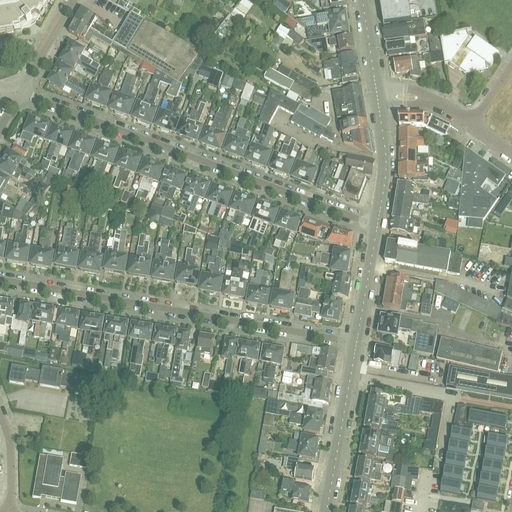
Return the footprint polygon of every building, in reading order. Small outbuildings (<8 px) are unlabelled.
[(17,8),(0,10),(0,34),(27,29),(27,25),(33,20),(37,22),(49,0),(23,0),(20,6),(17,8)] [(244,0),(241,0),(231,16),(242,23),(253,6),(244,0)] [(279,8),(284,1),(282,0),(276,0),(274,4),(279,8)] [(348,6),(346,0),(330,0),(330,2),(321,3),(322,10),(324,11),(348,6)] [(379,0),(380,3),(382,13),(384,26),(411,22),(410,12),(415,11),(415,13),(420,12),(419,7),(414,6),(409,7),(408,1),(413,0),(379,0)] [(226,7),(224,11),(231,15),(234,11),(226,7)] [(96,19),(82,11),(81,12),(76,21),(90,29),(102,36),(105,30),(97,26),(93,24),(96,20),(96,19)] [(305,30),(311,29),(320,28),(347,23),(346,19),(347,19),(347,14),(345,14),(345,13),(328,16),(296,21),(305,30)] [(200,52),(192,47),(133,14),(114,44),(130,53),(139,59),(144,62),(150,65),(156,69),(175,81),(178,83),(186,72),(189,68),(196,58),(201,52),(200,52)] [(102,36),(90,29),(76,21),(69,33),(90,45),(94,38),(112,48),(114,44),(102,36)] [(386,42),(413,38),(426,36),(424,22),(384,28),(386,42)] [(312,34),(321,32),(331,31),(332,36),(349,33),(348,32),(350,32),(349,27),(347,27),(347,23),(320,28),(311,29),(312,34)] [(281,25),(276,35),(277,36),(281,38),(284,40),(286,37),(291,31),(281,25)] [(304,41),(291,30),(291,31),(286,37),(299,47),(304,41)] [(474,40),(468,36),(467,32),(440,36),(445,64),(449,64),(459,71),(460,70),(466,74),(466,75),(487,71),(486,64),(491,67),(500,54),(475,38),(474,40)] [(431,52),(442,51),(441,42),(433,37),(429,36),(431,52)] [(192,47),(200,52),(208,43),(201,37),(192,47)] [(355,50),(353,37),(330,41),(331,47),(340,45),(341,53),(355,50)] [(212,50),(220,54),(225,45),(217,40),(212,50)] [(327,40),(308,43),(326,57),(330,56),(327,40)] [(404,41),(386,44),(388,57),(417,53),(416,46),(405,48),(404,41)] [(100,67),(92,62),(82,56),(84,51),(71,44),(68,49),(66,49),(65,52),(90,66),(98,71),(100,67)] [(112,48),(128,58),(130,53),(114,44),(112,48)] [(444,63),(442,51),(431,52),(428,53),(430,62),(430,65),(444,63)] [(98,71),(90,66),(65,52),(63,55),(64,56),(61,61),(74,69),(77,65),(95,76),(98,71)] [(128,58),(137,63),(139,59),(130,53),(128,58)] [(326,71),(332,70),(358,66),(356,55),(339,57),(339,60),(334,61),(334,62),(325,64),(326,71)] [(419,64),(418,57),(406,59),(406,60),(394,62),(396,75),(409,72),(410,76),(422,78),(419,64)] [(189,68),(194,71),(199,73),(202,62),(196,58),(189,68)] [(205,61),(199,77),(209,80),(214,66),(205,61)] [(147,72),(150,65),(144,62),(142,69),(147,72)] [(53,73),(78,87),(80,84),(80,83),(70,77),(72,72),(59,65),(56,70),(54,70),(53,73)] [(321,70),(312,65),(310,70),(318,75),(321,70)] [(343,79),(343,84),(358,82),(358,77),(359,76),(358,66),(332,70),(334,81),(343,79)] [(171,87),(175,81),(156,69),(154,76),(152,80),(171,87)] [(316,94),(291,80),(271,69),(265,79),(310,103),(316,94)] [(224,75),(214,71),(210,81),(221,85),(224,75)] [(78,87),(53,73),(51,76),(52,77),(49,83),(62,90),(64,86),(85,98),(87,93),(83,90),(78,87)] [(291,80),(316,94),(319,87),(294,73),(291,80)] [(129,88),(134,77),(129,75),(120,97),(115,96),(110,110),(115,112),(115,114),(119,115),(129,88)] [(232,91),(236,80),(226,76),(222,87),(232,91)] [(106,79),(102,77),(97,89),(92,87),(87,101),(92,103),(92,105),(96,106),(106,79)] [(129,117),(134,102),(136,97),(132,95),(138,78),(134,77),(129,88),(119,115),(122,116),(124,115),(129,117)] [(106,79),(96,106),(99,108),(101,106),(106,108),(112,94),(107,92),(111,81),(106,79)] [(247,85),(236,79),(233,89),(244,93),(247,85)] [(182,85),(178,83),(175,81),(171,87),(172,88),(167,96),(176,100),(182,85)] [(142,123),(155,89),(150,86),(145,101),(140,99),(133,118),(138,120),(138,122),(142,123)] [(247,86),(242,101),(250,104),(255,90),(247,86)] [(350,125),(367,122),(361,88),(333,93),(338,125),(350,125)] [(158,90),(155,89),(142,123),(145,124),(146,124),(152,126),(157,111),(152,109),(153,109),(154,109),(155,106),(155,105),(154,105),(159,91),(158,90)] [(271,90),(267,101),(280,108),(285,98),(271,90)] [(253,104),(263,108),(267,98),(257,94),(253,104)] [(285,98),(280,108),(285,111),(290,101),(285,98)] [(175,134),(183,112),(178,111),(182,101),(177,99),(175,105),(164,132),(168,133),(169,132),(175,134)] [(267,101),(265,106),(277,113),(280,108),(267,101)] [(290,101),(285,111),(290,114),(295,104),(290,101)] [(164,132),(175,105),(170,103),(166,114),(161,112),(155,127),(161,129),(161,131),(164,132)] [(198,126),(202,115),(206,106),(201,104),(198,113),(187,141),(191,142),(192,141),(197,143),(203,128),(198,126)] [(295,104),(290,114),(295,117),(297,113),(296,113),(300,106),(295,104)] [(265,106),(263,111),(274,118),(277,113),(265,106)] [(321,127),(327,130),(332,120),(311,109),(310,110),(302,106),(301,107),(300,106),(296,113),(297,113),(303,117),(309,120),(315,124),(321,127)] [(221,135),(223,130),(227,131),(234,111),(226,108),(223,116),(221,122),(210,149),(214,151),(215,149),(220,151),(226,137),(221,135)] [(186,115),(184,121),(178,136),(184,138),(184,139),(187,141),(198,113),(193,111),(191,117),(186,115)] [(263,111),(262,116),(272,122),(274,118),(263,111)] [(297,113),(295,117),(291,122),(298,126),(303,117),(297,113)] [(221,122),(223,116),(218,114),(212,132),(207,130),(201,144),(206,146),(207,148),(210,149),(221,122)] [(398,115),(399,127),(424,127),(446,137),(451,127),(449,126),(427,115),(398,115)] [(260,121),(265,124),(269,127),(272,122),(262,116),(260,121)] [(303,117),(298,126),(304,129),(309,120),(303,117)] [(25,160),(40,121),(37,120),(36,121),(30,119),(25,133),(30,135),(25,147),(24,151),(15,146),(12,152),(25,160)] [(309,120),(304,129),(310,133),(315,124),(309,120)] [(30,163),(35,150),(39,139),(44,140),(49,126),(44,124),(44,122),(40,121),(25,160),(30,163)] [(343,136),(369,131),(367,122),(350,125),(339,127),(340,134),(342,134),(343,136)] [(315,124),(310,133),(316,136),(321,127),(315,124)] [(53,157),(63,130),(60,128),(59,129),(53,127),(47,142),(53,144),(46,161),(51,163),(53,157)] [(321,127),(316,136),(322,140),(323,138),(327,130),(321,127)] [(267,152),(271,141),(275,130),(271,128),(268,134),(256,166),(260,168),(260,166),(266,169),(271,154),(267,152)] [(233,158),(244,130),(239,129),(234,140),(229,138),(224,153),(230,155),(230,156),(233,158)] [(67,131),(63,130),(53,157),(58,159),(62,147),(67,149),(72,134),(67,132),(67,131)] [(251,139),(246,138),(248,132),(244,130),(233,158),(236,159),(238,158),(243,160),(251,139)] [(327,130),(323,138),(333,143),(337,136),(327,130)] [(400,142),(428,142),(428,138),(417,138),(417,130),(400,130),(400,142)] [(354,145),(356,146),(373,155),(369,131),(343,136),(344,143),(354,145)] [(256,166),(268,134),(263,133),(259,143),(255,141),(253,147),(252,147),(247,161),(252,163),(252,165),(256,166)] [(73,172),(86,138),(83,137),(82,138),(76,136),(71,150),(75,152),(69,170),(73,172)] [(443,139),(438,136),(435,142),(441,145),(443,139)] [(78,174),(81,167),(85,156),(90,158),(95,143),(90,141),(89,139),(86,138),(73,172),(78,174)] [(294,162),(290,161),(296,142),(292,140),(289,148),(279,175),(282,176),(284,175),(289,177),(294,162)] [(428,154),(428,142),(400,142),(399,154),(417,154),(428,154)] [(95,183),(109,147),(105,145),(104,146),(99,144),(93,159),(98,161),(90,182),(95,183)] [(289,148),(284,146),(280,157),(275,155),(270,170),(275,172),(275,173),(279,175),(289,148)] [(328,151),(319,146),(315,152),(324,157),(328,151)] [(100,185),(103,176),(108,164),(112,166),(118,152),(113,150),(112,148),(109,147),(95,183),(100,185)] [(301,183),(314,152),(309,150),(303,166),(298,164),(292,178),(298,181),(298,182),(301,183)] [(28,163),(22,160),(9,152),(6,157),(5,157),(2,161),(28,175),(34,178),(36,174),(25,168),(28,163)] [(312,169),(317,158),(320,159),(321,156),(314,152),(301,183),(305,185),(306,184),(312,186),(317,171),(312,169)] [(497,201),(480,189),(487,179),(498,187),(505,177),(476,157),(475,159),(465,152),(464,160),(463,173),(461,196),(459,218),(484,220),(497,201)] [(119,190),(122,183),(132,155),(128,154),(127,155),(122,153),(116,168),(121,169),(114,188),(119,190)] [(428,167),(428,154),(417,154),(399,154),(399,166),(428,167)] [(132,155),(122,183),(126,184),(131,173),(135,175),(141,160),(136,158),(135,157),(132,155)] [(351,158),(349,157),(341,156),(340,162),(335,161),(334,163),(339,166),(346,170),(356,176),(356,173),(366,175),(370,176),(370,175),(372,176),(374,162),(357,159),(356,158),(352,157),(351,158)] [(459,171),(464,160),(457,157),(452,168),(459,171)] [(339,166),(334,163),(326,159),(316,187),(322,189),(326,179),(333,182),(339,166)] [(25,179),(28,175),(2,161),(0,164),(1,165),(0,167),(0,170),(12,178),(15,173),(25,179)] [(139,205),(141,200),(155,164),(152,162),(150,164),(145,162),(140,176),(144,178),(135,200),(134,204),(139,205)] [(146,202),(149,193),(154,181),(158,183),(164,169),(159,167),(158,165),(155,164),(141,200),(146,202)] [(341,184),(346,170),(339,166),(333,182),(341,184)] [(428,181),(428,167),(399,166),(399,178),(413,179),(413,181),(428,181)] [(52,176),(57,179),(58,179),(61,172),(49,167),(47,173),(52,176)] [(461,196),(463,173),(453,169),(449,180),(445,190),(461,196)] [(163,198),(167,200),(178,172),(174,171),(173,172),(168,170),(159,193),(164,195),(163,198)] [(367,182),(356,176),(346,170),(341,184),(363,193),(367,182)] [(178,172),(167,200),(172,202),(177,190),(181,192),(187,177),(181,175),(181,174),(178,172)] [(0,187),(16,196),(18,192),(7,185),(10,181),(0,175),(0,187)] [(50,187),(57,179),(52,176),(46,185),(50,187)] [(190,208),(201,181),(197,179),(196,181),(191,179),(185,193),(190,195),(186,206),(190,208)] [(341,184),(333,182),(326,179),(322,189),(359,203),(363,193),(341,184)] [(193,215),(195,210),(199,198),(204,200),(210,186),(204,184),(204,182),(201,181),(190,208),(188,213),(193,215)] [(50,187),(46,185),(43,183),(37,194),(42,197),(50,187)] [(428,198),(414,195),(415,187),(399,184),(397,196),(428,202),(428,198)] [(13,200),(16,196),(0,187),(0,198),(2,194),(13,200)] [(214,217),(224,190),(220,188),(219,189),(214,187),(208,202),(213,204),(209,215),(214,217)] [(224,190),(214,217),(218,219),(222,207),(227,209),(232,194),(227,192),(227,191),(224,190)] [(131,194),(125,192),(121,203),(127,205),(131,194)] [(34,207),(42,197),(37,194),(31,205),(34,207)] [(236,226),(246,198),(243,197),(242,198),(237,196),(229,216),(234,218),(231,224),(236,226)] [(427,206),(428,202),(397,196),(395,208),(411,211),(412,204),(427,206)] [(509,206),(511,200),(511,199),(507,196),(503,202),(509,206)] [(134,204),(135,200),(130,198),(127,205),(139,209),(140,206),(134,204)] [(236,226),(241,228),(245,216),(250,217),(256,203),(250,201),(250,200),(246,198),(236,226)] [(34,207),(31,205),(27,202),(21,213),(26,216),(27,216),(30,212),(33,208),(34,207)] [(12,220),(13,219),(14,210),(5,204),(4,208),(1,218),(12,220)] [(254,232),(259,234),(269,208),(270,207),(266,205),(265,206),(259,204),(250,229),(255,231),(254,232)] [(138,209),(128,206),(126,212),(130,213),(129,216),(135,217),(138,209)] [(164,210),(162,216),(161,217),(172,222),(176,212),(165,207),(164,210)] [(269,208),(259,234),(264,236),(268,224),(273,226),(278,212),(273,209),(273,208),(270,207),(269,208)] [(496,213),(501,217),(505,211),(500,207),(496,213)] [(411,211),(395,208),(393,220),(421,225),(421,221),(415,220),(416,219),(410,218),(411,211)] [(21,213),(16,211),(14,210),(13,219),(24,221),(26,216),(21,213)] [(282,242),(292,215),(289,214),(288,215),(282,213),(277,227),(282,229),(277,241),(282,242)] [(181,215),(180,218),(175,216),(173,222),(184,226),(187,217),(181,215)] [(284,250),(287,244),(291,233),(296,235),(301,220),(296,218),(296,217),(292,215),(282,242),(280,248),(284,250)] [(347,233),(334,229),(334,228),(307,218),(301,234),(317,240),(329,243),(345,247),(351,248),(353,235),(347,233)] [(393,220),(391,232),(413,236),(415,229),(420,230),(421,225),(393,220)] [(458,228),(446,225),(444,232),(456,235),(458,228)] [(24,226),(22,236),(17,264),(21,265),(21,264),(27,265),(30,250),(25,249),(27,237),(29,227),(24,226)] [(197,231),(185,226),(184,233),(196,236),(197,231)] [(209,228),(202,226),(199,231),(207,234),(209,228)] [(62,268),(66,269),(73,229),(68,229),(65,244),(60,243),(56,266),(62,267),(62,268)] [(73,253),(76,241),(78,230),(73,229),(66,269),(69,270),(70,268),(76,269),(79,254),(73,253)] [(110,273),(114,273),(122,232),(116,231),(113,250),(108,249),(104,270),(110,271),(110,273)] [(119,273),(124,274),(125,274),(128,259),(127,259),(128,252),(124,252),(127,233),(122,232),(114,273),(118,274),(119,273)] [(90,273),(97,235),(91,234),(88,249),(84,249),(83,255),(82,255),(80,270),(86,271),(86,272),(90,273)] [(423,246),(432,248),(434,236),(425,234),(423,246)] [(17,264),(22,236),(17,235),(15,247),(10,246),(7,261),(13,262),(13,264),(17,264)] [(98,257),(100,245),(102,235),(97,235),(90,273),(93,274),(94,273),(100,274),(103,258),(98,257)] [(138,278),(145,243),(146,237),(141,236),(136,260),(131,259),(128,274),(134,276),(134,277),(138,278)] [(219,238),(209,237),(207,248),(217,250),(219,238)] [(41,268),(46,240),(41,239),(39,251),(34,250),(31,265),(37,266),(37,268),(41,268)] [(423,247),(423,245),(408,243),(408,242),(390,239),(389,243),(388,243),(385,262),(459,276),(463,257),(432,251),(433,249),(429,248),(423,247)] [(46,240),(41,268),(45,269),(45,268),(51,269),(54,254),(49,253),(51,241),(46,240)] [(439,241),(439,242),(438,250),(438,251),(445,252),(446,246),(447,241),(440,240),(439,241)] [(253,251),(255,244),(250,242),(247,249),(253,251)] [(143,277),(149,278),(153,257),(148,256),(150,244),(145,243),(138,278),(142,279),(143,277)] [(173,283),(175,267),(177,261),(172,260),(174,249),(169,248),(168,250),(168,253),(162,282),(166,283),(167,282),(173,283)] [(162,282),(168,253),(168,250),(161,249),(160,256),(157,256),(155,264),(152,279),(158,280),(158,281),(162,282)] [(265,257),(271,259),(274,252),(267,249),(264,256),(265,257)] [(193,251),(188,250),(184,269),(179,268),(177,283),(182,284),(182,286),(186,286),(192,258),(193,251)] [(321,259),(350,264),(351,260),(349,260),(350,254),(335,251),(334,256),(322,254),(321,259)] [(265,263),(265,257),(264,256),(255,253),(253,261),(265,263)] [(295,265),(296,265),(296,264),(298,259),(290,257),(290,258),(288,263),(293,264),(295,265)] [(194,271),(197,259),(192,258),(186,286),(191,287),(191,286),(197,287),(200,272),(194,271)] [(349,269),(350,264),(321,259),(320,264),(333,266),(332,272),(347,274),(348,268),(349,269)] [(217,279),(219,267),(220,262),(215,261),(214,266),(209,295),(213,296),(214,294),(220,295),(222,280),(217,279)] [(233,299),(239,265),(234,264),(231,282),(226,281),(224,296),(229,297),(230,299),(233,299)] [(209,295),(214,266),(209,265),(207,278),(202,277),(200,292),(205,293),(206,294),(209,295)] [(241,284),(243,271),(244,265),(239,265),(233,299),(237,300),(238,299),(244,300),(246,284),(241,284)] [(310,270),(301,268),(299,279),(308,281),(310,270)] [(281,311),(287,273),(282,272),(279,294),(274,293),(271,308),(277,309),(276,311),(281,311)] [(256,284),(251,283),(247,304),(253,305),(252,307),(257,307),(262,278),(257,277),(258,273),(256,284)] [(287,273),(281,311),(285,312),(285,311),(291,312),(294,297),(289,296),(292,274),(287,273)] [(509,327),(511,328),(511,273),(507,299),(495,322),(501,325),(509,327)] [(267,275),(262,274),(262,278),(257,307),(261,308),(261,307),(267,308),(270,292),(265,292),(267,275)] [(334,286),(350,289),(352,279),(326,274),(325,279),(335,281),(334,286)] [(405,292),(406,285),(421,287),(422,282),(392,277),(391,281),(388,281),(388,283),(387,283),(386,286),(387,287),(387,289),(405,292)] [(302,289),(304,290),(306,282),(303,281),(300,280),(298,289),(300,289),(302,289)] [(348,299),(350,289),(334,286),(332,296),(348,299)] [(302,289),(300,289),(299,297),(307,299),(308,291),(304,290),(302,289)] [(385,297),(385,298),(402,301),(411,303),(413,293),(405,292),(387,289),(386,292),(385,293),(385,296),(385,297)] [(423,295),(422,304),(430,306),(431,297),(423,295)] [(411,303),(402,301),(385,298),(384,302),(383,303),(383,305),(383,306),(383,308),(406,312),(407,306),(413,307),(414,303),(411,303)] [(446,298),(442,308),(446,310),(451,300),(446,298)] [(296,305),(341,313),(342,309),(341,309),(342,303),(326,300),(326,305),(297,300),(296,305)] [(12,319),(11,319),(14,303),(13,303),(13,302),(8,301),(8,302),(4,302),(0,320),(0,325),(4,327),(5,325),(11,326),(12,319)] [(455,314),(460,305),(455,303),(451,312),(455,314)] [(12,327),(22,329),(20,339),(26,339),(32,307),(28,306),(28,304),(23,304),(23,305),(21,305),(19,318),(14,317),(12,327)] [(341,313),(296,305),(294,315),(311,318),(312,313),(324,315),(323,320),(338,323),(339,317),(340,317),(341,313)] [(432,306),(423,305),(422,315),(430,316),(432,306)] [(39,339),(45,309),(40,308),(41,307),(36,306),(36,307),(35,307),(32,322),(37,323),(34,338),(39,339)] [(45,309),(39,339),(45,340),(47,325),(52,326),(55,311),(54,310),(54,309),(49,308),(49,310),(45,309)] [(64,343),(69,313),(65,312),(65,311),(60,310),(60,312),(59,311),(56,327),(61,328),(59,342),(64,343)] [(69,313),(64,343),(69,344),(72,329),(77,330),(79,315),(78,315),(79,313),(74,313),(74,314),(69,313)] [(88,347),(94,318),(89,317),(89,315),(85,315),(84,316),(83,316),(81,331),(86,332),(83,347),(88,347)] [(100,341),(101,335),(104,319),(103,319),(103,318),(98,317),(98,318),(94,318),(88,347),(93,348),(95,340),(100,341)] [(433,356),(436,337),(438,328),(422,325),(422,323),(400,319),(393,318),(393,320),(382,318),(381,326),(379,326),(378,333),(380,333),(379,334),(397,337),(398,329),(410,331),(410,333),(417,334),(414,353),(433,356)] [(113,352),(118,322),(114,321),(114,320),(109,319),(109,320),(108,320),(104,342),(109,343),(108,351),(113,352)] [(119,353),(118,353),(120,338),(126,339),(128,324),(127,323),(127,322),(123,321),(123,323),(118,322),(113,352),(111,360),(117,361),(119,353)] [(134,372),(142,326),(138,325),(138,324),(134,323),(133,325),(132,324),(130,340),(135,341),(129,371),(134,372)] [(143,357),(142,357),(145,342),(150,343),(153,328),(152,328),(152,326),(147,326),(147,327),(142,326),(134,372),(134,375),(140,376),(143,357)] [(162,360),(167,331),(163,330),(163,328),(158,327),(157,329),(154,344),(159,345),(157,360),(162,360)] [(167,331),(162,360),(167,361),(169,347),(174,348),(177,332),(176,332),(176,331),(172,330),(171,331),(167,331)] [(181,367),(180,367),(182,352),(187,353),(190,335),(189,334),(189,333),(184,332),(184,334),(180,333),(171,382),(183,384),(184,379),(180,378),(181,367)] [(215,339),(201,337),(199,349),(196,349),(193,362),(199,363),(201,355),(211,357),(212,352),(215,339)] [(503,354),(442,339),(437,360),(498,374),(503,354)] [(231,376),(237,343),(233,342),(233,341),(228,340),(228,341),(226,341),(223,360),(228,360),(226,375),(231,376)] [(0,342),(0,353),(6,355),(9,344),(0,342)] [(244,375),(250,345),(245,344),(245,343),(241,342),(241,344),(240,343),(237,359),(242,360),(239,374),(244,375)] [(250,345),(244,375),(250,376),(252,361),(257,362),(260,347),(259,347),(259,345),(254,345),(254,346),(250,345)] [(407,348),(394,345),(393,351),(406,354),(407,348)] [(269,379),(274,348),(269,347),(269,349),(264,348),(261,363),(266,364),(264,379),(269,379)] [(274,348),(269,379),(274,380),(276,366),(281,367),(281,371),(287,372),(289,360),(283,359),(284,351),(279,350),(279,349),(274,348)] [(320,360),(336,363),(338,353),(314,348),(312,355),(320,356),(320,360)] [(376,356),(375,363),(391,366),(392,360),(394,352),(377,348),(376,350),(375,350),(374,354),(375,355),(375,356),(376,356)] [(75,354),(73,365),(85,367),(87,356),(75,354)] [(411,355),(408,370),(416,372),(419,357),(411,355)] [(336,363),(320,360),(312,358),(310,369),(302,367),(301,374),(317,377),(318,370),(334,373),(336,363)] [(93,380),(67,376),(67,372),(43,367),(42,371),(12,366),(9,383),(25,385),(26,381),(40,384),(39,386),(60,389),(61,387),(75,390),(74,394),(90,397),(96,398),(99,381),(93,380)] [(167,369),(160,368),(159,377),(158,380),(165,381),(167,369)] [(511,379),(450,368),(446,388),(511,399),(511,379)] [(282,383),(291,385),(293,374),(284,372),(282,383)] [(211,375),(205,374),(202,388),(208,389),(211,375)] [(209,392),(217,394),(219,382),(211,380),(209,392)] [(306,390),(330,395),(332,384),(316,381),(308,380),(306,390)] [(255,390),(254,397),(265,399),(267,392),(255,390)] [(329,405),(330,395),(306,390),(305,394),(301,393),(301,396),(280,392),(279,400),(311,406),(312,402),(329,405)] [(381,400),(381,401),(380,400),(381,393),(372,391),(371,399),(370,399),(370,400),(369,400),(368,405),(369,406),(368,409),(395,414),(396,409),(388,407),(389,402),(386,402),(386,401),(381,400)] [(422,400),(416,399),(409,398),(407,408),(406,415),(419,418),(420,413),(422,400)] [(266,414),(275,416),(279,417),(282,402),(269,399),(266,414)] [(420,413),(433,415),(435,402),(422,400),(420,413)] [(444,404),(435,402),(433,415),(442,417),(444,404)] [(471,411),(472,411),(472,408),(458,405),(453,428),(459,429),(472,431),(473,425),(469,425),(469,423),(470,419),(470,416),(471,412),(471,411)] [(394,423),(395,419),(395,414),(368,409),(368,410),(367,410),(366,415),(367,415),(367,419),(394,423)] [(291,414),(291,419),(322,424),(323,420),(322,420),(323,414),(308,411),(307,417),(291,414)] [(489,415),(472,411),(471,411),(471,412),(470,416),(470,419),(469,423),(469,425),(473,425),(487,428),(489,415)] [(273,428),(275,416),(266,414),(264,426),(273,428)] [(489,415),(487,428),(505,432),(508,418),(489,415)] [(321,429),(322,424),(291,419),(290,424),(305,426),(304,432),(319,434),(320,429),(321,429)] [(396,424),(394,423),(367,419),(366,422),(365,422),(364,427),(365,427),(365,428),(390,433),(389,435),(395,436),(398,436),(399,430),(395,430),(396,424)] [(278,429),(273,428),(264,426),(261,440),(268,442),(270,434),(277,436),(278,429)] [(451,441),(469,445),(472,431),(459,429),(453,428),(451,441)] [(362,444),(378,447),(379,441),(391,443),(392,438),(364,433),(364,436),(362,436),(361,442),(363,442),(362,444)] [(508,438),(490,435),(487,448),(506,452),(508,438)] [(289,445),(318,450),(318,447),(317,446),(318,440),(303,437),(302,443),(290,440),(289,445)] [(266,455),(268,442),(261,440),(259,453),(266,455)] [(424,450),(436,452),(437,443),(431,442),(427,441),(425,441),(424,450)] [(451,441),(448,454),(467,458),(469,445),(451,441)] [(398,451),(378,447),(362,444),(362,446),(360,446),(359,452),(361,453),(360,455),(387,460),(386,462),(395,464),(398,451)] [(317,454),(318,450),(289,445),(288,450),(300,453),(299,458),(314,460),(315,455),(317,454)] [(485,461),(503,465),(506,452),(487,448),(485,461)] [(464,471),(467,458),(448,454),(446,467),(464,471)] [(32,498),(40,499),(41,497),(61,500),(60,502),(76,505),(81,477),(65,474),(64,481),(59,480),(63,460),(39,456),(32,498)] [(314,469),(299,466),(300,460),(289,458),(286,471),(297,473),(296,480),(312,483),(312,480),(314,480),(314,477),(313,476),(314,469)] [(382,467),(377,466),(374,465),(374,463),(359,460),(359,461),(358,461),(357,467),(358,467),(357,470),(380,474),(382,467)] [(501,478),(503,465),(485,461),(482,474),(501,478)] [(396,477),(406,479),(408,467),(398,465),(396,477)] [(415,468),(408,467),(406,479),(413,480),(417,481),(420,469),(415,468)] [(446,467),(443,480),(462,484),(464,471),(446,467)] [(255,475),(271,478),(272,472),(256,469),(255,475)] [(382,475),(380,474),(357,470),(357,474),(356,474),(355,479),(356,479),(356,481),(370,483),(371,481),(381,482),(382,475)] [(480,487),(498,491),(501,478),(482,474),(480,487)] [(394,489),(395,490),(404,491),(406,479),(396,477),(394,489)] [(281,492),(293,494),(292,500),(308,503),(309,501),(310,500),(310,497),(310,496),(311,489),(295,486),(295,482),(283,480),(281,492)] [(441,493),(459,497),(462,484),(443,480),(441,493)] [(353,495),(371,498),(372,490),(369,490),(370,487),(355,485),(355,486),(354,486),(353,491),(354,492),(353,495)] [(480,487),(477,500),(496,504),(498,491),(480,487)] [(402,503),(404,491),(395,490),(393,502),(402,503)] [(251,499),(265,501),(266,494),(252,491),(251,499)] [(369,506),(371,498),(353,495),(353,498),(351,498),(350,504),(352,504),(351,505),(366,508),(367,505),(369,506)] [(391,511),(400,511),(402,504),(402,503),(393,502),(391,511)] [(472,510),(482,511),(484,505),(473,503),(472,510)]
